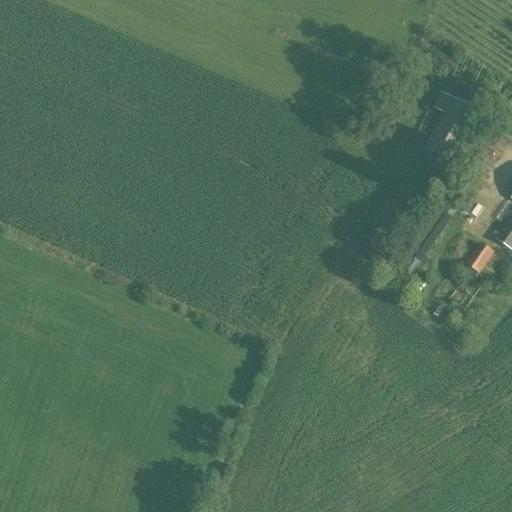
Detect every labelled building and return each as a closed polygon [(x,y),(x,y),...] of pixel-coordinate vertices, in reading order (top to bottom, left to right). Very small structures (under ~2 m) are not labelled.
[(454,165),(479,114),(440,95),(433,108),(443,113),(425,150),(454,165)] [(468,215),(476,202),(458,192),(451,204),(468,215)] [(408,281),(457,210),(440,198),(390,269),(408,281)] [(511,216),(495,240),(511,251),(511,216)] [(460,319),(481,290),(473,284),(494,254),(479,244),(464,265),(470,269),(443,308),(460,319)]
